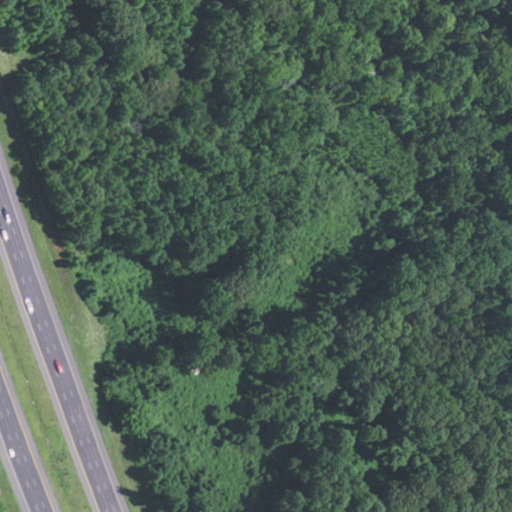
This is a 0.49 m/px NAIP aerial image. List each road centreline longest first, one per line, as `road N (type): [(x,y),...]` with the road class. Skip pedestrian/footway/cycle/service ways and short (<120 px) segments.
road 1 (motorway): [(113,511),(0,198)]
road 2 (motorway): [(0,395),(45,511)]
